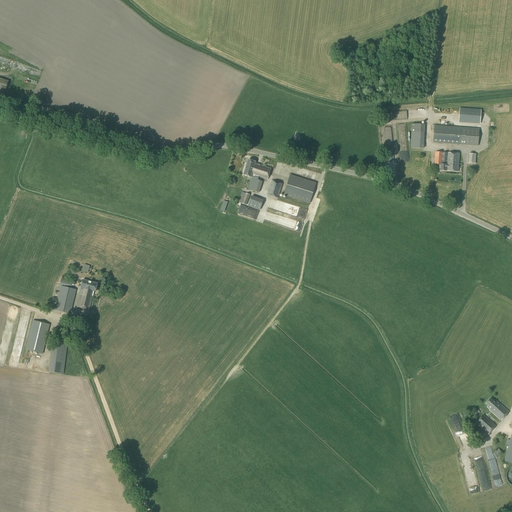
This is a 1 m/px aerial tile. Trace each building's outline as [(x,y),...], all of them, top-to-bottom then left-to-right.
[(459,109),(458,123),(479,125),(480,110),(459,109)] [(423,149),(424,125),(411,124),(410,149),(423,149)] [(477,146),(479,129),(434,126),(433,143),(477,146)] [(441,165),(438,165),(438,171),(458,172),(459,154),(442,153),(441,165)] [(252,175),(258,177),(267,180),(270,168),(255,164),(255,163),(248,160),(243,175),(251,178),(252,175)] [(257,181),(258,177),(252,175),(251,178),(247,190),(258,193),(259,190),(258,189),(261,182),(257,181)] [(309,204),(316,183),(290,175),(284,196),(309,204)] [(278,198),(282,185),(271,181),(267,195),(278,198)] [(246,205),(250,195),(242,193),(238,202),(246,205)] [(245,207),(243,211),(245,212),(245,214),(257,217),(257,218),(259,218),(261,211),(245,207)] [(71,288),(73,282),(61,279),(59,285),(71,288)] [(96,292),(98,284),(82,280),(80,288),(81,288),(79,295),(80,295),(77,307),(89,310),(94,292),(96,292)] [(70,314),(76,290),(61,286),(55,311),(70,314)] [(82,331),(89,325),(81,315),(74,321),(82,331)] [(42,354),(49,325),(32,321),(26,350),(42,354)] [(63,374),(67,342),(53,341),(49,373),(63,374)] [(496,403),(490,398),(485,403),(488,406),(486,407),(490,410),(489,410),(501,420),(508,412),(497,402),(496,403)] [(488,435),(496,427),(483,415),(475,423),(488,435)] [(449,447),(453,446),(452,443),(455,442),(453,435),(446,437),(449,447)]
